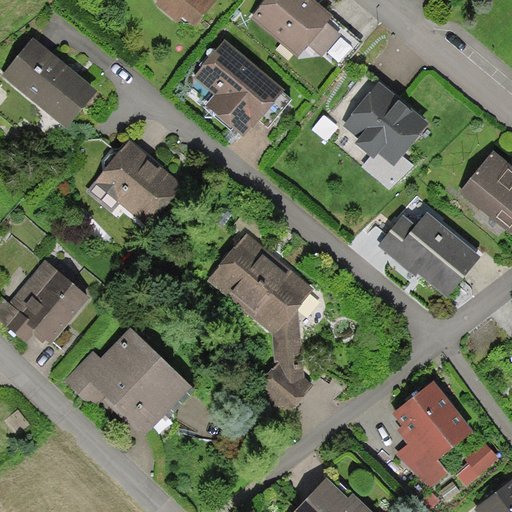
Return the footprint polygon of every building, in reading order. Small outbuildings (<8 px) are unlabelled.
[(159,0),(155,5),(178,25),(182,19),(194,29),(218,0),(159,0)] [(365,42),(315,0),(267,0),(253,18),(300,57),(309,46),(340,71),(365,42)] [(35,38),(0,75),(0,76),(63,136),(99,98),(35,38)] [(286,89),(227,38),(195,74),(214,91),(202,105),(241,139),(259,118),(268,126),(291,99),(283,92),(286,89)] [(430,122),(379,82),(344,125),(358,137),(354,142),(372,155),(364,166),(388,189),(415,165),(404,157),(430,122)] [(340,128),(325,115),(313,129),(328,141),(340,128)] [(128,142),(93,187),(148,229),(183,184),(128,142)] [(511,173),(485,153),(455,194),(510,235),(511,231),(511,173)] [(402,221),(379,249),(443,302),(478,260),(424,215),(413,229),(402,221)] [(317,288),(247,233),(208,278),(273,334),(276,362),(249,392),(284,423),(317,386),(305,375),(299,312),(317,288)] [(88,304),(38,263),(0,309),(0,313),(48,352),(88,304)] [(181,388),(124,337),(101,363),(90,353),(62,384),(94,413),(103,403),(139,435),(181,388)] [(469,427),(423,382),(389,417),(399,426),(394,432),(405,443),(393,456),(426,488),(444,470),(435,462),(469,427)] [(454,472),(469,487),(502,457),(487,442),(454,472)] [(511,511),(511,477),(466,511),(511,511)] [(371,511),(354,495),(349,500),(327,479),(295,511),(371,511)]
